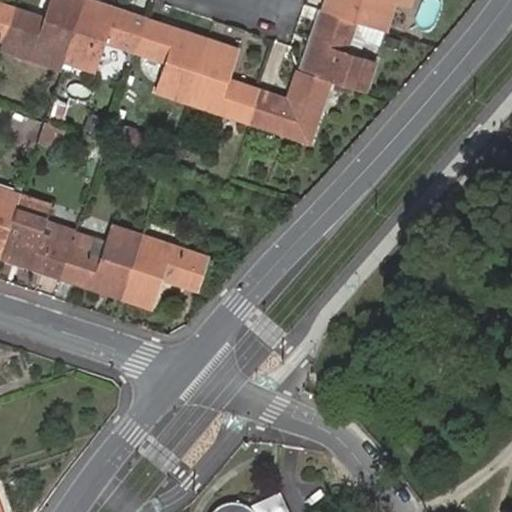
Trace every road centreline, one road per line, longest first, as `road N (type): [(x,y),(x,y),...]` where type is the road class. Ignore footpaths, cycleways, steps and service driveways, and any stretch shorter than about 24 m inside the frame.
road 1 (tertiary): [(178,376),(511,0)]
road 2 (residential): [(0,311),(178,376)]
road 3 (tertiary): [(71,511),(178,376)]
